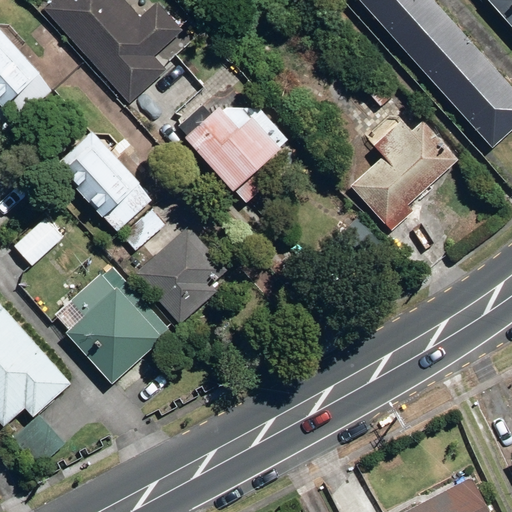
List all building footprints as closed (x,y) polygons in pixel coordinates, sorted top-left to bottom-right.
[(123,0),(54,0),(44,10),(130,105),(166,73),(153,58),(182,32),(157,4),(140,19),(123,0)] [(511,87),(432,0),(356,0),(491,149),(511,130),(511,87)] [(511,0),(484,0),(511,32),(511,0)] [(72,50),(44,21),(32,33),(59,62),(72,50)] [(41,80),(0,33),(0,107),(15,125),(52,92),(50,90),(57,83),(49,73),(41,80)] [(394,91),(378,74),(354,97),(370,114),(394,91)] [(217,107),(182,138),(230,192),(287,140),(258,108),(223,107),(220,111),(217,107)] [(382,157),(350,187),(390,232),(414,210),(409,204),(457,161),(412,111),(373,146),(382,157)] [(153,201),(92,133),(55,166),(116,234),(117,232),(149,204),(153,201)] [(135,252),(167,224),(149,204),(117,232),(135,252)] [(33,268),(64,237),(46,218),(14,249),(33,268)] [(383,248),(355,218),(329,242),(357,273),(383,248)] [(188,227),(134,273),(179,324),(216,292),(211,285),(227,271),(188,227)] [(83,319),(65,334),(111,386),(163,341),(160,338),(168,331),(125,282),(114,291),(100,275),(69,303),(83,319)] [(0,425),(3,429),(24,411),(32,420),(71,386),(0,304),(0,425)] [(12,439),(38,470),(65,447),(40,416),(12,439)] [(488,511),(469,475),(397,511),(488,511)]
